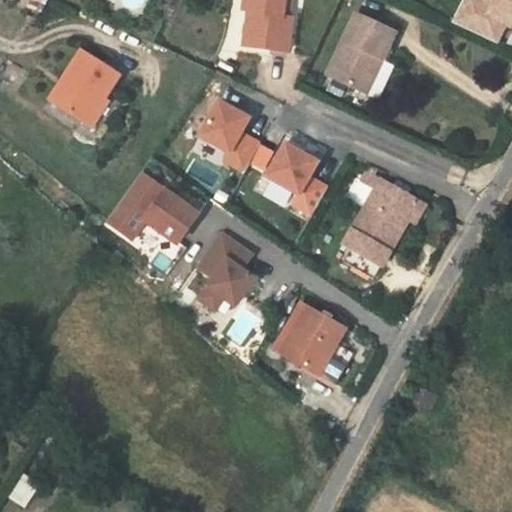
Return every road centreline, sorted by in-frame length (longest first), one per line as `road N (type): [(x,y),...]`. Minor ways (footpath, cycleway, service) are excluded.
road 1 (residential): [(511,159),(318,511)]
road 2 (track): [(0,40),(19,49),(66,29),(142,57)]
